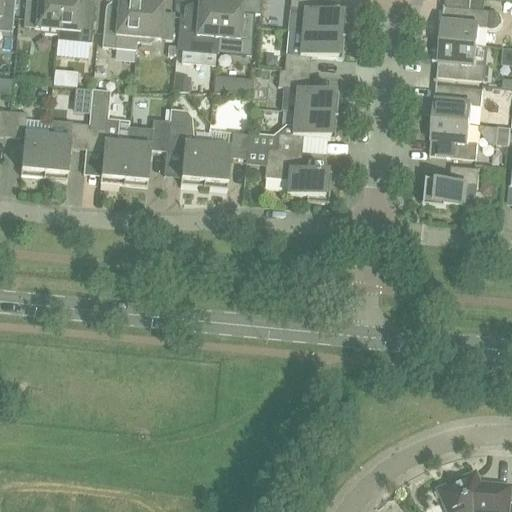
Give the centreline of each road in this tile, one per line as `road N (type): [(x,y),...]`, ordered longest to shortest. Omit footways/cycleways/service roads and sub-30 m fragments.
road 1 (residential): [(370,233),(84,219),(0,207)]
road 2 (tertiary): [(357,337),(0,301)]
road 3 (residential): [(370,233),(398,0)]
road 4 (residential): [(350,511),(388,471),(416,456),(442,445),(511,440)]
road 5 (tertiary): [(511,352),(357,337)]
road 6 (residential): [(511,249),(370,233)]
